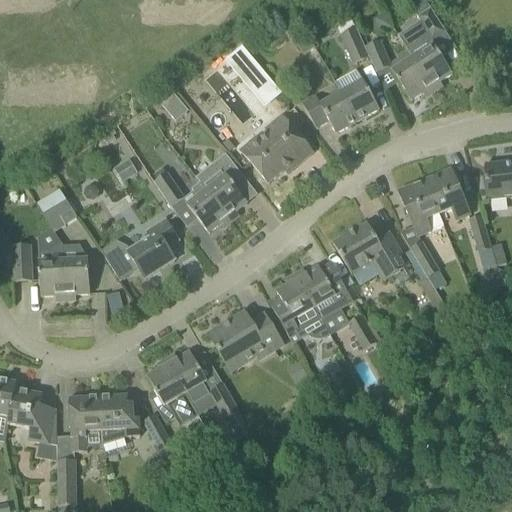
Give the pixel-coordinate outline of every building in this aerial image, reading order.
[(403,48),(411,60),(412,60),(434,94),(442,89),(439,84),(452,76),(430,43),(444,34),(423,1),(412,8),(418,19),(417,20),(426,34),(403,48)] [(352,68),(369,60),(365,50),(364,50),(355,30),(339,38),(352,68)] [(296,47),(302,57),(314,50),(308,40),(296,47)] [(369,60),(376,76),(391,69),(380,43),(365,50),(369,60)] [(412,60),(411,60),(391,74),(410,103),(422,95),(425,100),(434,94),(412,60)] [(334,84),(340,95),(357,124),(379,112),(356,72),(334,84)] [(266,79),(249,92),(264,110),(281,96),(266,79)] [(357,124),(340,95),(319,107),(315,99),(301,106),(316,132),(328,125),(335,137),(357,124)] [(162,107),(176,124),(188,114),(175,97),(162,107)] [(263,132),(266,135),(259,142),(256,138),(239,152),(267,186),(284,172),(287,176),(312,155),(280,117),(263,132)] [(112,133),(102,140),(106,147),(114,142),(111,137),(114,135),(112,133)] [(227,142),(222,146),(229,153),(233,150),(227,142)] [(216,173),(201,186),(230,225),(239,218),(236,214),(246,205),(234,190),(243,183),(235,174),(234,174),(222,160),(212,169),(216,173)] [(113,172),(122,185),(136,176),(128,162),(113,172)] [(511,164),(484,167),(488,203),(511,200),(511,164)] [(450,173),(424,183),(439,219),(450,214),(455,225),(469,219),(450,173)] [(230,225),(201,186),(200,187),(199,186),(183,199),(166,175),(154,184),(171,210),(182,202),(196,220),(208,236),(219,227),(222,231),(230,225)] [(439,219),(424,183),(399,194),(418,241),(431,235),(431,233),(443,228),(439,219)] [(36,207),(54,236),(77,222),(59,193),(36,207)] [(468,223),(477,256),(491,252),(481,219),(468,223)] [(100,254),(109,267),(120,284),(138,272),(144,282),(175,262),(166,250),(178,242),(165,222),(145,235),(149,240),(129,253),(128,250),(116,244),(100,254)] [(332,246),(342,263),(351,278),(353,277),(360,288),(378,277),(383,285),(409,269),(388,235),(376,242),(367,226),(332,246)] [(409,252),(427,282),(439,274),(421,244),(409,252)] [(63,264),(63,249),(61,245),(47,254),(38,254),(40,299),(55,298),(55,304),(65,303),(63,264)] [(10,249),(11,269),(12,285),(32,284),(31,248),(10,249)] [(79,248),(63,249),(63,264),(65,303),(76,303),(75,297),(90,297),(88,263),(85,263),(84,257),(79,248)] [(303,272),(294,277),(321,323),(353,305),(330,266),(320,272),(318,269),(306,276),(303,272)] [(321,323),(294,277),(285,282),(288,287),(276,294),(281,304),(271,310),(289,342),(321,323)] [(208,338),(218,355),(231,377),(256,362),(258,365),(284,349),(264,318),(251,326),(245,316),(208,338)] [(347,327),(363,354),(376,346),(360,319),(347,327)] [(174,357),(165,362),(185,398),(207,385),(199,372),(189,354),(177,362),(174,357)] [(159,372),(147,379),(155,393),(148,397),(157,413),(157,414),(158,414),(165,427),(175,421),(179,428),(197,417),(185,398),(165,362),(157,367),(159,372)] [(301,368),(290,375),(296,385),(307,378),(301,368)] [(0,419),(9,421),(14,392),(15,392),(16,385),(15,385),(0,382),(0,419)] [(207,395),(223,423),(239,414),(223,387),(207,395)] [(315,388),(302,394),(314,415),(326,409),(315,388)] [(9,421),(7,428),(29,432),(27,444),(39,446),(57,450),(57,432),(56,412),(40,410),(42,397),(15,392),(14,392),(9,421)] [(127,398),(99,400),(101,435),(102,447),(126,440),(140,440),(139,422),(134,422),(133,408),(128,408),(127,398)] [(101,435),(99,400),(69,401),(71,456),(86,455),(86,436),(101,435)] [(159,455),(155,457),(147,462),(158,481),(166,477),(171,485),(187,473),(155,418),(142,425),(159,455)] [(196,443),(202,453),(216,445),(211,435),(196,443)] [(56,464),(56,511),(69,511),(70,510),(76,509),(76,464),(56,464)] [(182,478),(173,485),(178,493),(188,486),(182,478)]
